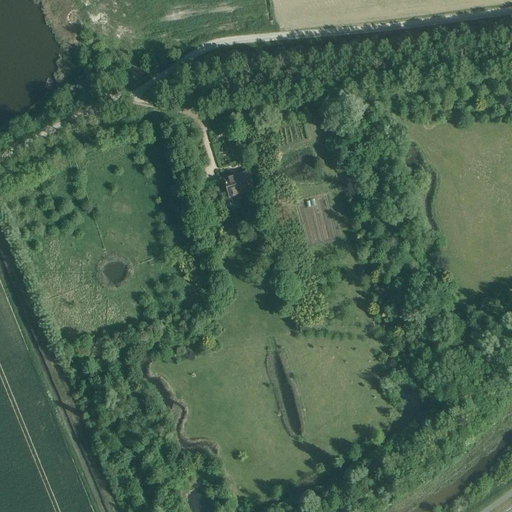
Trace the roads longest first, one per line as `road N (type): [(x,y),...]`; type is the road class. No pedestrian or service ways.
road 1 (unclassified): [(123,100),(214,43),(511,11)]
road 2 (track): [(208,115),(511,75)]
road 3 (unclassified): [(0,160),(123,100)]
